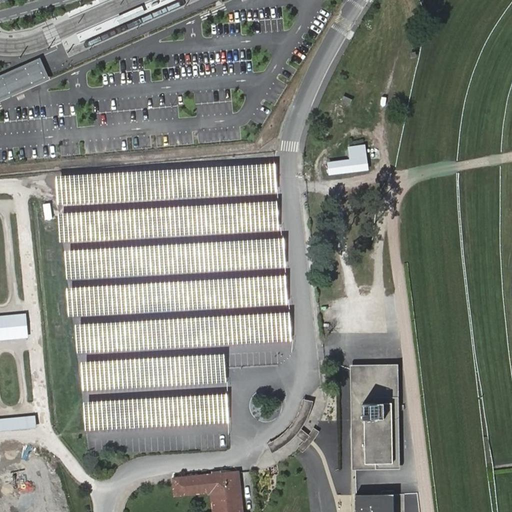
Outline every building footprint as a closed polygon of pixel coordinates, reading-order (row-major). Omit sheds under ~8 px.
[(146,14),(143,6),(117,17),(121,25),(146,14)] [(367,10),(361,25),(368,28),(374,13),(367,10)] [(307,36),(320,43),(323,37),(310,31),(307,36)] [(358,44),(362,34),(356,32),(352,41),(358,44)] [(344,53),(351,57),(356,48),(349,44),(344,53)] [(39,62),(0,79),(0,97),(46,78),(39,62)] [(340,138),(344,108),(332,106),(327,136),(340,138)] [(198,121),(211,118),(210,112),(197,115),(198,121)] [(347,158),(325,161),(327,176),(367,170),(363,144),(346,146),(347,158)] [(61,168),(74,168),(73,152),(60,152),(61,168)] [(75,158),(76,168),(83,166),(81,157),(75,158)] [(0,429),(36,426),(35,416),(0,419),(0,337),(27,335),(25,315),(0,317),(0,429)] [(401,468),(399,363),(352,364),(354,469),(401,468)] [(299,433),(302,428),(303,427),(305,425),(306,423),(307,421),(308,420),(309,418),(310,415),(311,412),(312,408),(314,402),(314,401),(304,399),(303,402),(302,406),(300,410),(298,415),(296,419),(294,422),(293,423),(291,426),(290,426),(290,427),(287,430),(284,433),(281,435),(278,437),(275,440),(272,441),(269,443),(273,452),(275,451),(279,450),(282,448),(285,446),(291,441),(295,437),(297,435),(299,433)] [(310,434),(304,441),(302,444),(299,447),(300,448),(304,451),(308,447),(311,443),(315,439),(317,435),(320,431),(316,428),(314,427),(312,431),(310,434)] [(310,434),(302,428),(299,433),(297,435),(304,441),(310,434)] [(232,511),(230,488),(241,486),(239,471),(211,474),(213,488),(215,511),(232,511)] [(177,492),(213,488),(211,474),(175,478),(177,492)] [(232,511),(243,511),(241,486),(230,488),(232,511)] [(395,511),(395,494),(357,494),(357,511),(395,511)]
